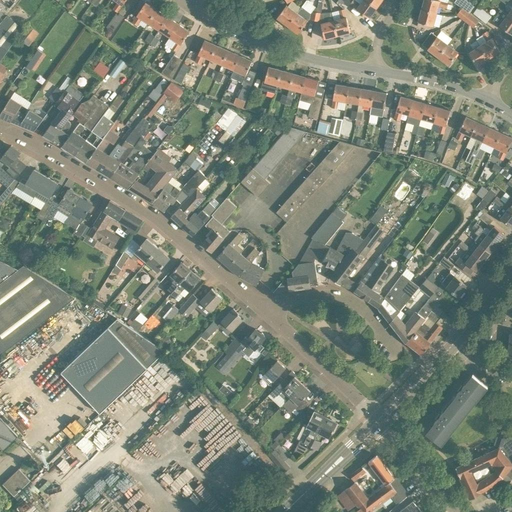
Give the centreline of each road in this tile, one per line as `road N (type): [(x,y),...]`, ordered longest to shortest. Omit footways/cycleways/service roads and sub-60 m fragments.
road 1 (residential): [(257,307),(162,225),(0,130)]
road 2 (residential): [(376,69),(284,52),(190,8)]
road 3 (residential): [(383,420),(257,307)]
road 4 (residential): [(393,347),(346,299),(257,307)]
road 5 (tertiary): [(288,511),(383,420)]
